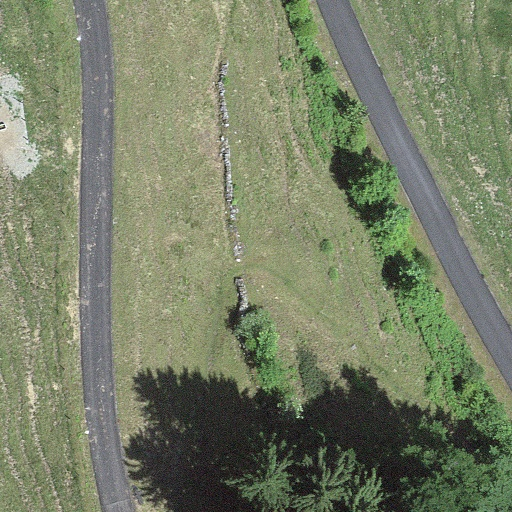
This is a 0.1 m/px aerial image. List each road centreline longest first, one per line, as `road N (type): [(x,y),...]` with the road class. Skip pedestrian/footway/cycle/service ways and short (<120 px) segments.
road 1 (unclassified): [(85,0),(96,128),(89,329),(125,511)]
road 2 (unclassified): [(511,352),(334,0)]
